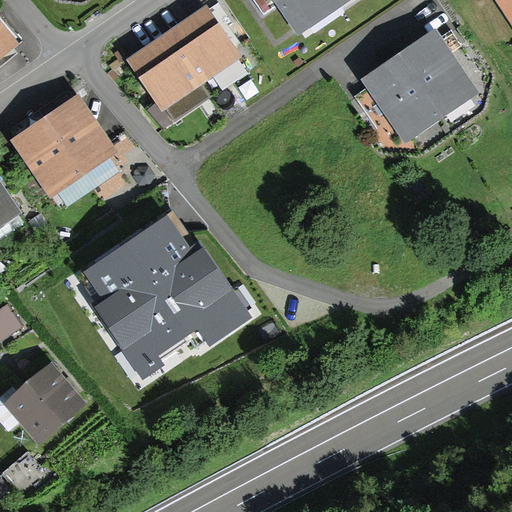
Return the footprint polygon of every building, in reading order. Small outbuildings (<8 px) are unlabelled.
[(282,0),(299,24),(334,0),(282,0)] [(511,0),(501,0),(511,17),(511,0)] [(237,56),(206,10),(168,36),(199,81),(237,56)] [(0,51),(10,43),(0,31),(0,51)] [(131,61),(162,107),(199,81),(168,36),(131,61)] [(434,41),(403,62),(437,111),(468,90),(434,41)] [(403,62),(373,83),(406,132),(437,111),(403,62)] [(77,104),(48,124),(80,169),(108,150),(77,104)] [(51,188),(80,169),(48,124),(20,143),(51,188)] [(0,187),(0,221),(16,211),(0,187)] [(170,228),(96,279),(108,297),(97,305),(126,346),(132,342),(151,369),(191,341),(196,350),(245,316),(199,248),(188,255),(170,228)] [(6,306),(0,309),(0,341),(21,327),(6,306)] [(24,418),(40,436),(78,403),(50,371),(24,391),(25,392),(21,396),(13,387),(0,398),(0,419),(7,428),(12,428),(24,418)] [(30,450),(6,473),(19,487),(43,463),(30,450)]
